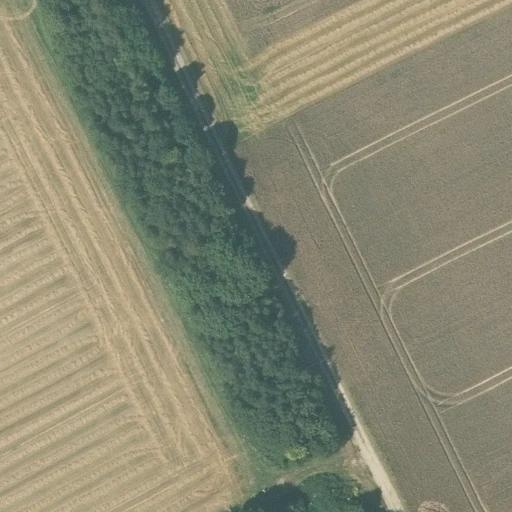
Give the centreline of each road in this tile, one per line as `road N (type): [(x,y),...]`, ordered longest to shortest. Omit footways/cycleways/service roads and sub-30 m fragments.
road 1 (track): [(406,511),(147,0)]
road 2 (track): [(9,0),(257,495)]
road 3 (track): [(367,431),(226,511)]
